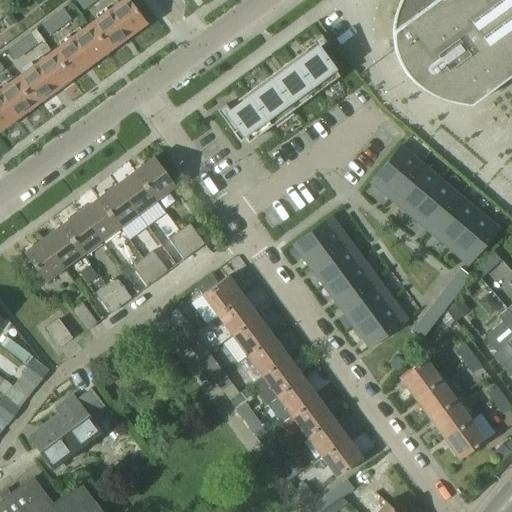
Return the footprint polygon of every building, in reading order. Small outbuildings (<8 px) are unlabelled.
[(128,0),(123,0),(90,25),(109,51),(146,23),(128,0)] [(468,105),(472,104),(511,74),(511,0),(401,0),(399,5),(395,20),(393,35),(394,47),(398,59),(404,70),(412,81),(421,89),(432,96),(443,101),(455,104),(468,105)] [(75,17),(68,7),(58,14),(65,24),(75,17)] [(12,14),(4,20),(9,27),(17,21),(12,14)] [(65,24),(58,14),(48,22),(55,32),(65,24)] [(90,25),(53,52),(72,78),(109,51),(90,25)] [(42,41),(34,31),(24,39),(31,49),(42,41)] [(217,111),(237,139),(242,136),(244,139),(247,143),(248,143),(267,129),(338,77),(339,76),(331,66),(322,54),(318,50),(326,44),(320,36),(311,42),(313,45),(237,100),(227,108),(225,105),(217,111)] [(21,57),(31,49),(24,39),(14,47),(21,57)] [(53,52),(15,79),(34,105),(72,78),(53,52)] [(0,130),(34,105),(15,79),(0,90),(0,130)] [(393,196),(421,163),(401,146),(372,180),(393,196)] [(135,171),(156,200),(175,186),(154,157),(135,171)] [(440,179),(421,163),(393,196),(412,213),(440,179)] [(135,171),(116,185),(138,213),(156,200),(135,171)] [(459,196),(440,179),(412,213),(431,229),(459,196)] [(119,227),(138,213),(116,185),(98,198),(119,227)] [(478,212),(459,196),(431,229),(450,245),(478,212)] [(101,241),(119,227),(98,198),(80,212),(101,241)] [(83,254),(101,241),(80,212),(61,225),(83,254)] [(470,262),(498,229),(478,212),(450,245),(470,262)] [(343,241),(327,220),(292,246),(308,267),(343,241)] [(179,231),(194,252),(205,244),(189,224),(179,231)] [(64,268),(83,254),(61,225),(43,239),(64,268)] [(184,260),(194,252),(179,231),(168,239),(184,260)] [(45,282),(64,268),(43,239),(24,253),(45,282)] [(358,261),(343,241),(308,267),(323,287),(358,261)] [(142,258),(157,279),(168,271),(153,251),(142,258)] [(147,287),(157,279),(142,258),(132,266),(147,287)] [(373,282),(358,261),(323,287),(338,307),(373,282)] [(97,276),(90,266),(80,273),(88,283),(97,276)] [(470,276),(460,269),(455,275),(465,283),(470,276)] [(465,283),(455,275),(455,276),(450,281),(460,289),(465,283)] [(213,276),(197,287),(202,295),(218,283),(213,276)] [(202,295),(217,315),(243,296),(228,276),(218,283),(202,295)] [(105,285),(121,306),(131,298),(116,278),(105,285)] [(455,295),(460,289),(450,281),(445,288),(455,295)] [(388,302),(373,282),(338,307),(353,328),(388,302)] [(110,314),(121,306),(105,285),(95,293),(110,314)] [(455,295),(445,288),(440,294),(450,302),(455,295)] [(450,302),(440,294),(435,301),(445,308),(450,302)] [(488,295),(478,304),(489,316),(498,307),(488,295)] [(214,324),(214,326),(214,327),(215,328),(216,330),(217,331),(218,331),(219,332),(221,332),(222,331),(224,331),(225,330),(226,329),(226,328),(232,336),(258,317),(243,296),(217,315),(220,319),(218,319),(217,320),(216,321),(215,322),(215,323),(214,324)] [(445,308),(435,301),(430,307),(440,315),(445,308)] [(461,301),(447,311),(455,322),(469,312),(461,301)] [(403,323),(388,302),(353,328),(368,349),(403,323)] [(86,331),(97,323),(82,303),(71,310),(86,331)] [(440,315),(430,307),(425,313),(435,321),(440,315)] [(511,315),(507,309),(498,317),(502,322),(490,333),(489,334),(488,335),(488,336),(487,337),(487,339),(487,340),(488,342),(489,343),(494,349),(491,352),(511,375),(511,315)] [(430,327),(435,321),(425,313),(420,320),(430,327)] [(447,328),(454,322),(448,314),(441,321),(447,328)] [(247,356),(273,337),(258,317),(232,336),(247,356)] [(59,347),(72,338),(58,319),(46,328),(59,347)] [(430,327),(420,320),(415,326),(425,334),(430,327)] [(176,328),(185,339),(193,333),(185,322),(176,328)] [(425,334),(415,326),(411,332),(410,333),(420,340),(425,334)] [(193,333),(185,339),(193,351),(202,344),(193,333)] [(6,336),(0,342),(0,343),(23,361),(29,353),(6,336)] [(262,376),(287,357),(273,337),(247,356),(262,376)] [(464,362),(473,356),(465,344),(456,351),(464,362)] [(481,367),(473,356),(464,362),(472,374),(481,367)] [(262,376),(251,384),(266,404),(276,396),(302,377),(287,357),(262,376)] [(415,398),(440,379),(425,359),(399,377),(415,398)] [(28,368),(41,379),(47,371),(33,361),(28,368)] [(206,368),(214,380),(223,373),(215,362),(206,368)] [(36,386),(41,379),(28,368),(22,376),(36,386)] [(223,373),(214,380),(223,391),(231,385),(223,373)] [(276,396),(266,404),(281,424),(291,416),(317,398),(302,377),(276,396)] [(429,419),(455,400),(440,379),(415,398),(429,419)] [(493,403),(503,396),(495,385),(485,392),(493,403)] [(94,423),(109,412),(91,388),(76,399),(73,394),(63,402),(67,408),(28,437),(52,470),(101,433),(94,423)] [(511,408),(503,396),(493,403),(501,415),(511,408)] [(0,404),(0,406),(13,416),(18,409),(5,398),(0,404)] [(306,437),(332,418),(317,398),(291,416),(306,437)] [(444,439),(470,420),(455,400),(429,419),(444,439)] [(236,409),(244,420),(253,414),(244,403),(236,409)] [(0,418),(7,424),(13,416),(0,406),(0,418)] [(253,414),(244,420),(253,431),(261,425),(253,414)] [(321,457),(347,438),(332,418),(306,437),(321,457)] [(486,441),(470,420),(444,439),(459,460),(486,441)] [(347,438),(321,457),(336,478),(362,459),(347,438)] [(266,449),(274,460),(282,454),(274,443),(266,449)] [(501,444),(493,453),(503,463),(511,454),(510,453),(504,446),(501,444)] [(282,454),(274,460),(282,472),(291,466),(282,454)] [(0,503),(0,511),(101,511),(80,484),(52,506),(32,479),(0,503)] [(347,480),(335,488),(342,496),(353,488),(347,480)] [(303,484),(295,491),(304,502),(312,495),(303,484)] [(335,488),(312,505),(320,511),(342,496),(335,488)] [(396,511),(386,502),(376,511),(396,511)]
